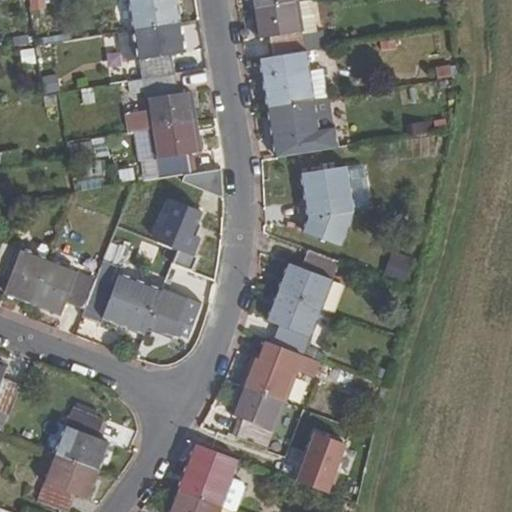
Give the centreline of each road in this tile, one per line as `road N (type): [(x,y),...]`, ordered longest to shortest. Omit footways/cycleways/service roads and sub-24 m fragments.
road 1 (track): [(463,0),(471,70),(455,217),(388,511)]
road 2 (residential): [(183,400),(215,348),(240,237),(240,171),(215,0)]
road 3 (residential): [(0,328),(183,400)]
road 4 (residential): [(119,511),(183,400)]
